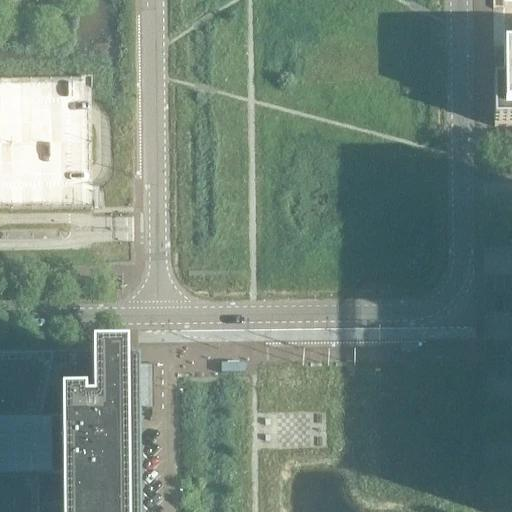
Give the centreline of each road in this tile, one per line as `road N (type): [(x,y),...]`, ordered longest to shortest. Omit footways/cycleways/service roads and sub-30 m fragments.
road 1 (unclassified): [(160,317),(370,316),(429,309),(449,289),(461,256),(463,0)]
road 2 (unclassified): [(157,0),(160,317)]
road 3 (unclassified): [(160,317),(0,319)]
